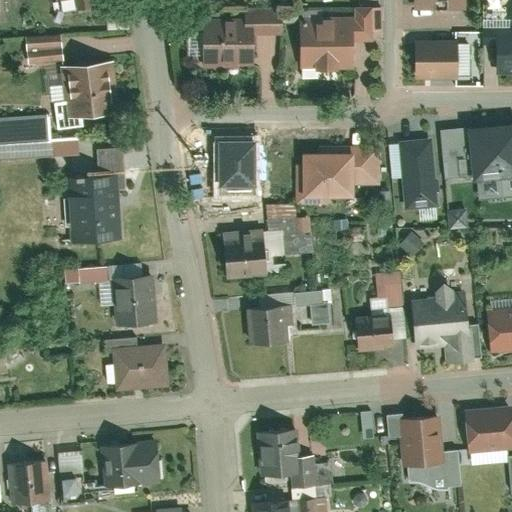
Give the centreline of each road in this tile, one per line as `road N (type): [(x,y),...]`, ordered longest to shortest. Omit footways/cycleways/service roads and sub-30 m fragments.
road 1 (residential): [(162,116),(210,406)]
road 2 (residential): [(162,116),(394,115),(394,97)]
road 3 (residential): [(0,425),(210,406)]
road 4 (residential): [(210,406),(390,389)]
road 5 (residential): [(390,389),(511,378)]
